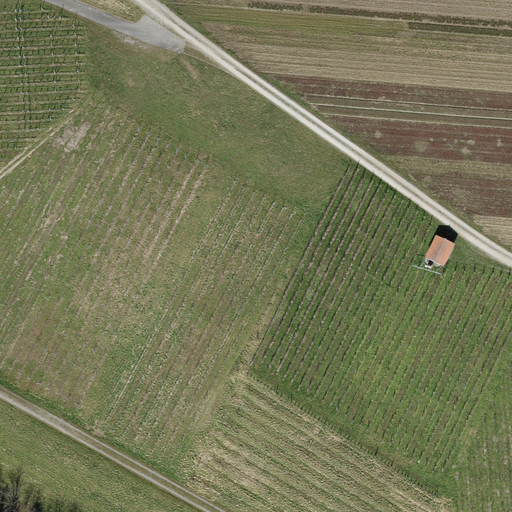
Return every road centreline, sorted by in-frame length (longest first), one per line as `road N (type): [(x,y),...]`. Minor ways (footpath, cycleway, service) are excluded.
road 1 (track): [(185,28),(511,262)]
road 2 (track): [(217,511),(0,389)]
road 3 (track): [(60,0),(141,31),(185,28)]
